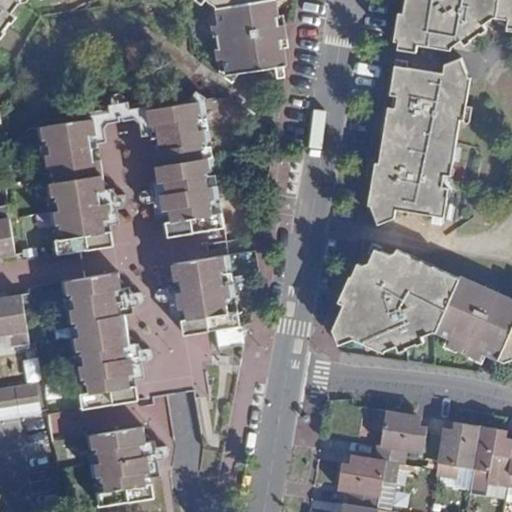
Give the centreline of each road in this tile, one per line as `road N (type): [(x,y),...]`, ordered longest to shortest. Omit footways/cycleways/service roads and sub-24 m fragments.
road 1 (residential): [(285,375),(346,0)]
road 2 (residential): [(511,403),(285,375)]
road 3 (residential): [(263,511),(285,375)]
